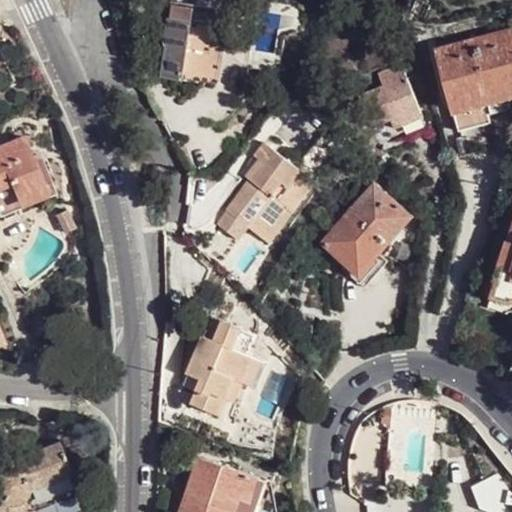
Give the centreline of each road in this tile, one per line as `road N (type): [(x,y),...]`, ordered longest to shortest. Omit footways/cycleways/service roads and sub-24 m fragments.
road 1 (unclassified): [(132,392),(121,257),(68,76)]
road 2 (tertiary): [(511,422),(462,374),(435,364),(373,369),(333,405),(323,431),(324,511)]
road 3 (residential): [(105,50),(172,165),(176,231)]
road 4 (residential): [(132,392),(0,386)]
road 5 (unclassified): [(131,511),(132,392)]
